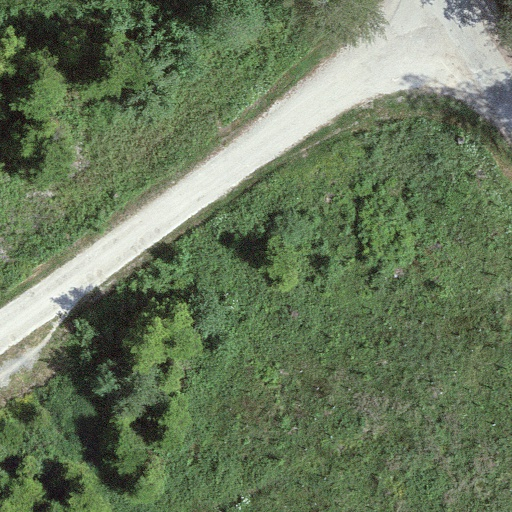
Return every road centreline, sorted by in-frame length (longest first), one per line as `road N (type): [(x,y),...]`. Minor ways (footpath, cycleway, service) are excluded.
road 1 (track): [(0,323),(420,19)]
road 2 (unclassified): [(511,122),(420,19),(413,0)]
